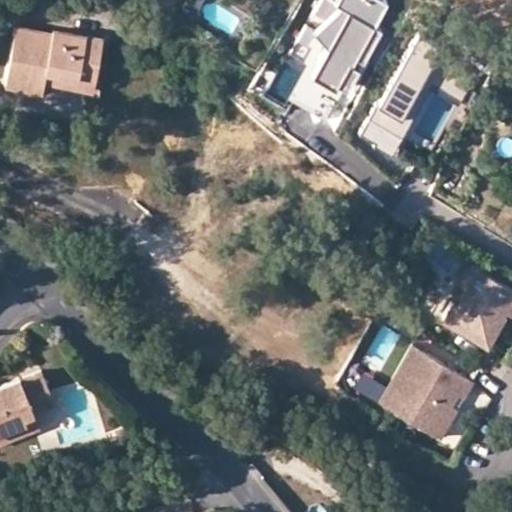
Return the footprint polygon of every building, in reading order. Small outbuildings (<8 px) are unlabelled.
[(157,0),(169,9),(174,0),(157,0)] [(350,9),(338,2),(334,0),(320,0),(314,12),(324,18),(312,29),(328,48),(350,9)] [(377,24),(390,2),(387,0),(338,0),(338,2),(350,9),(328,48),(314,71),(347,91),(361,66),(354,62),(358,56),(365,60),(383,28),(377,24)] [(43,89),(45,79),(46,69),(95,78),(100,54),(104,38),(54,28),(54,32),(17,26),(5,81),(43,89)] [(356,132),(386,154),(432,87),(459,104),(475,78),(419,31),(356,132)] [(108,55),(100,54),(95,78),(46,69),(45,79),(100,90),(108,55)] [(456,279),(468,286),(479,268),(467,261),(456,279)] [(511,286),(479,268),(468,286),(460,300),(456,298),(443,320),(486,346),(506,310),(511,313),(511,286)] [(414,347),(390,387),(402,395),(393,410),(440,437),(457,409),(453,406),(460,394),(465,397),(473,382),(414,347)] [(20,415),(31,411),(52,402),(39,369),(17,378),(17,377),(0,383),(0,429),(23,420),(20,415)] [(381,402),(393,410),(402,395),(390,387),(381,402)] [(0,441),(37,426),(31,411),(20,415),(23,420),(0,429),(0,441)] [(135,435),(129,424),(116,431),(123,442),(135,435)]
